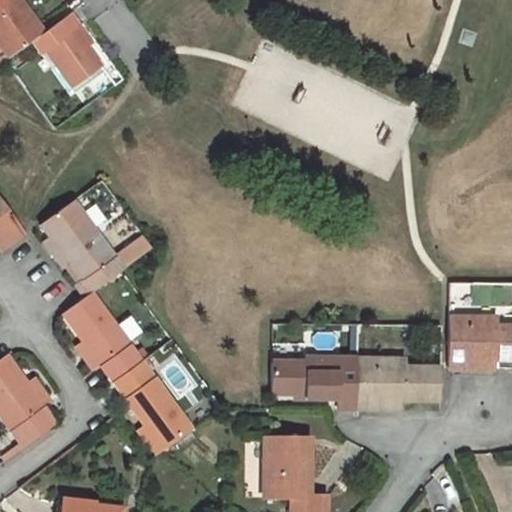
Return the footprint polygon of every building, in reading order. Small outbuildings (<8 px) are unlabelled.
[(33,26),(37,23),(19,0),(0,0),(0,44),(10,57),(32,41),(39,36),(33,26)] [(39,36),(32,41),(40,53),(44,50),(72,87),(101,66),(86,46),(74,29),(78,26),(79,26),(70,13),(43,33),(39,36)] [(37,23),(33,26),(39,36),(43,33),(37,23)] [(78,26),(74,29),(86,46),(90,43),(84,35),(78,26)] [(0,241),(21,226),(0,197),(0,241)] [(73,201),(40,225),(51,239),(67,262),(81,280),(82,281),(90,293),(92,292),(123,269),(113,255),(73,201)] [(26,233),(21,226),(0,241),(0,250),(1,252),(11,245),(26,233)] [(141,235),(113,255),(123,269),(151,248),(141,235)] [(63,265),(67,262),(51,239),(44,244),(61,266),(63,265)] [(77,283),(81,280),(67,262),(63,265),(69,273),(77,283)] [(84,298),(90,293),(82,281),(75,286),(84,298)] [(112,382),(141,361),(135,352),(92,292),(90,293),(84,298),(63,313),(83,341),(100,365),(112,382)] [(511,358),(511,327),(485,327),(486,318),(448,318),(448,325),(448,368),(467,368),(467,358),(498,359),(511,358)] [(93,371),(100,365),(83,341),(75,347),(82,357),(93,371)] [(142,347),(135,352),(141,361),(147,357),(148,356),(142,347)] [(271,352),(271,363),(304,363),(304,358),(304,353),(271,352)] [(0,415),(23,448),(56,424),(44,407),(26,383),(5,354),(0,358),(0,415)] [(147,357),(141,361),(147,369),(153,365),(147,357)] [(271,363),(270,393),(294,393),(304,393),(304,398),(337,398),(337,409),(355,409),(356,358),(304,358),(304,363),(271,363)] [(403,359),(356,358),(355,409),(375,410),(375,399),(402,399),(440,399),(440,368),(403,368),(403,359)] [(498,359),(467,358),(467,368),(483,368),(497,368),(498,367),(498,359)] [(163,450),(191,429),(147,369),(141,361),(112,382),(124,399),(144,426),(163,450)] [(26,383),(44,407),(51,402),(41,388),(33,377),(26,383)] [(402,399),(375,399),(375,410),(388,410),(402,410),(402,399)] [(155,456),(163,450),(144,426),(137,431),(155,456)] [(308,439),(264,439),(264,497),(291,497),(290,511),(325,511),(326,496),(308,496),(308,439)] [(61,511),(120,511),(121,509),(62,503),(61,511)]
